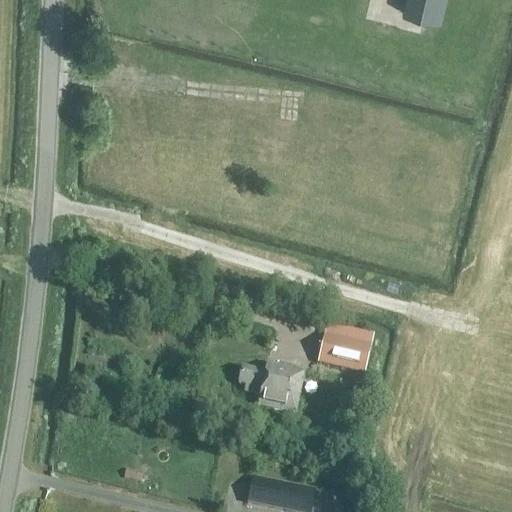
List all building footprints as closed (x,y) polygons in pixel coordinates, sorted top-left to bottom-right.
[(361,142),(392,12),(349,2),(349,0),(329,0),(299,127),(361,142)] [(405,0),(402,13),(442,22),(446,0),(405,0)] [(465,215),(483,147),(390,122),(372,190),(465,215)] [(363,377),(372,338),(329,328),(319,366),(363,377)] [(294,415),(303,374),(266,365),(264,375),(242,370),(238,386),(244,388),(243,393),(259,396),(256,407),(294,415)] [(270,511),(310,511),(315,493),(252,480),(246,507),(270,511)] [(329,492),(326,511),(344,511),(347,495),(329,492)]
